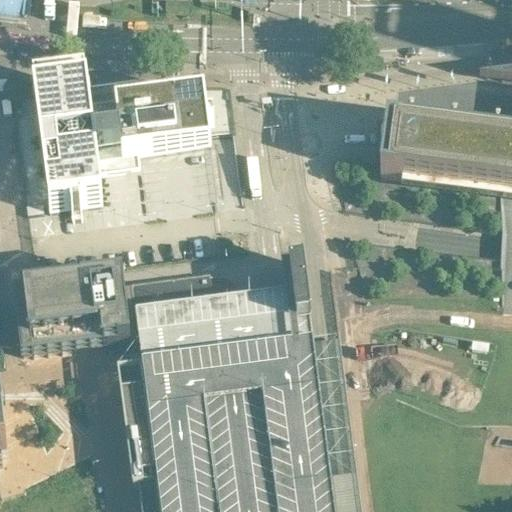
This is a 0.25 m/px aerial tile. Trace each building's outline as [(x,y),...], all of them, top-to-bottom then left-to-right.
[(511,77),(479,82),(511,86),(511,145),(409,132),(387,129),(387,132),(394,133),(392,149),(378,148),(376,161),(391,163),(389,179),(381,178),(380,181),(402,184),(401,191),(511,204),(511,77)] [(87,92),(34,99),(35,100),(38,128),(50,216),(71,214),(73,225),(83,223),(81,212),(103,209),(97,167),(211,152),(209,137),(208,130),(214,130),(213,120),(207,121),(204,99),(144,107),(142,108),(140,92),(88,99),(88,93),(87,92)] [(43,260),(33,262),(36,282),(46,281),(43,260)] [(289,269),(293,299),(287,300),(252,304),(240,305),(135,318),(136,320),(139,347),(139,350),(140,352),(142,372),(118,375),(133,492),(139,491),(141,511),(336,511),(333,487),(357,484),(339,345),(338,345),(314,348),(311,329),(303,268),(289,269)] [(132,291),(135,318),(240,305),(241,303),(240,296),(236,290),(231,285),(224,282),(217,282),(210,282),(210,280),(132,290),(132,291)] [(135,320),(136,320),(135,318),(132,291),(124,292),(123,282),(24,294),(24,297),(16,298),(16,299),(14,299),(21,358),(23,358),(23,359),(32,358),(32,360),(138,347),(135,320)] [(0,460),(8,459),(2,412),(0,412),(0,460)] [(360,511),(357,484),(333,487),(336,511),(360,511)]
